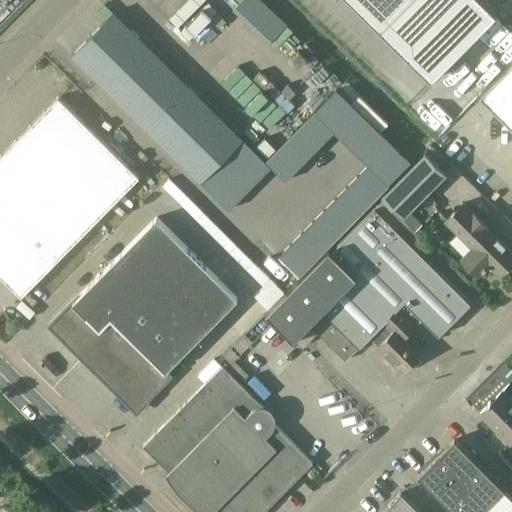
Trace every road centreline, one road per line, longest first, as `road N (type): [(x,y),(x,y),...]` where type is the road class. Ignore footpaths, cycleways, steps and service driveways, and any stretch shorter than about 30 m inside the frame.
road 1 (unclassified): [(322,511),(511,322)]
road 2 (tertiary): [(136,511),(0,378)]
